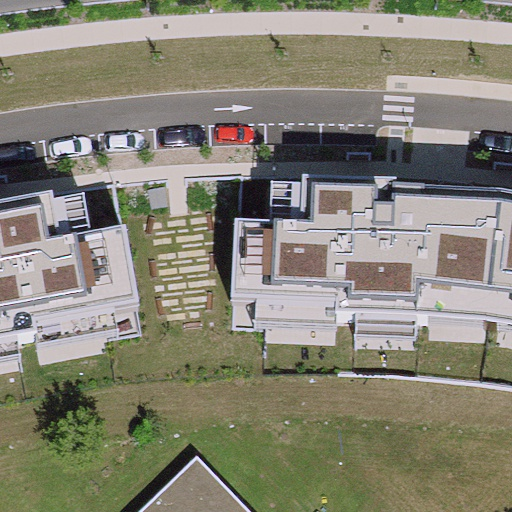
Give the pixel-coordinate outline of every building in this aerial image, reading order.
[(511,209),(510,209),(309,193),(309,199),(277,197),(275,238),(241,236),(237,311),(266,312),(346,315),(345,328),(364,329),(426,332),(496,336),(511,338),(511,209)] [(95,248),(88,208),(56,213),(55,207),(0,216),(0,352),(20,349),(39,346),(38,336),(121,320),(142,317),(129,242),(95,248)] [(345,328),(346,315),(266,312),(265,334),(344,341),(345,328)] [(125,344),(121,320),(38,336),(39,346),(42,361),(125,344)] [(426,332),(364,329),(362,347),(425,351),(426,332)] [(20,349),(0,352),(0,373),(24,369),(20,349)] [(250,511),(204,462),(149,511),(250,511)]
